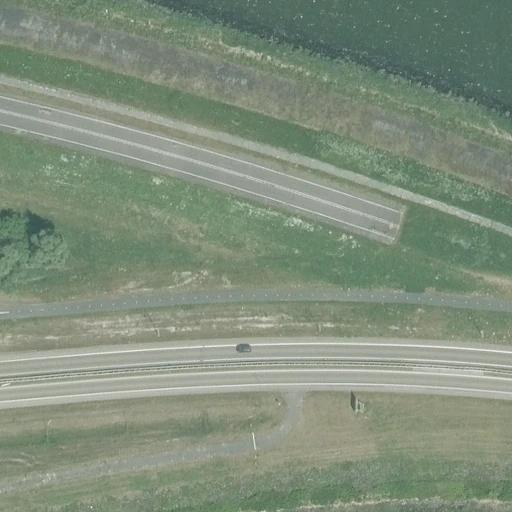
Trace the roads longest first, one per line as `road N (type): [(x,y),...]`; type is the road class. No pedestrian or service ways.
road 1 (trunk): [(511,363),(367,350),(0,369)]
road 2 (trunk): [(0,400),(291,379),(511,390)]
